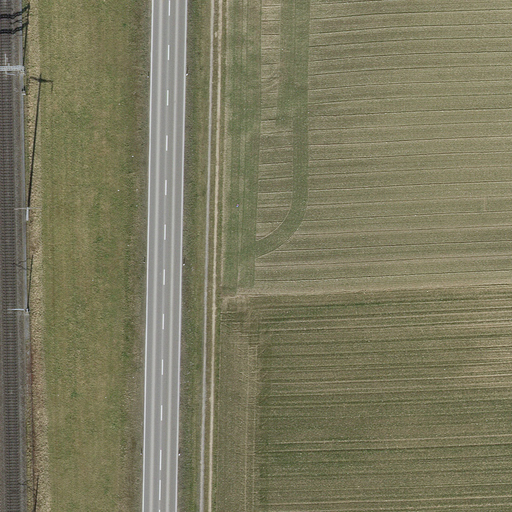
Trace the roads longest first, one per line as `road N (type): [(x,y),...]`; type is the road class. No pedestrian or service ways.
road 1 (primary): [(162,511),(172,0)]
road 2 (track): [(216,0),(207,511)]
